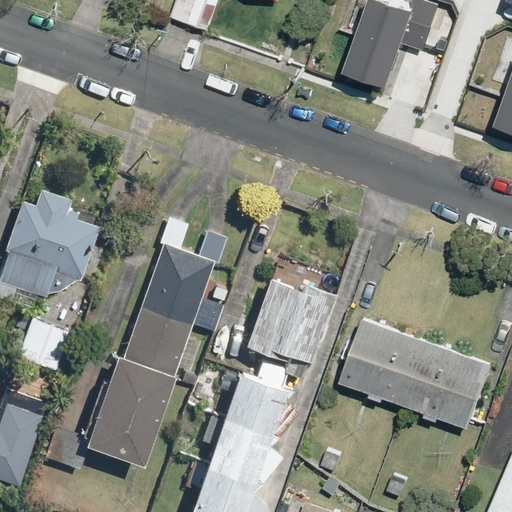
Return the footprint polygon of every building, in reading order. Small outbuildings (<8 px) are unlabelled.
[(361,0),(336,73),(378,88),(393,46),(415,53),(433,0),(361,0)] [(511,72),(493,127),(511,133),(511,72)] [(38,198),(25,193),(8,242),(10,243),(0,275),(49,291),(50,288),(63,285),(79,275),(83,275),(103,221),(70,209),(75,193),(44,182),(38,198)] [(123,345),(91,434),(149,455),(181,365),(178,364),(217,256),(167,238),(128,347),(123,345)] [(274,270),(249,337),(287,351),(290,344),(316,354),(341,287),(307,275),(305,281),(274,270)] [(35,311),(20,349),(58,363),(73,326),(35,311)] [(498,358),(370,311),(347,374),(475,421),(490,388),(498,358)] [(245,364),(195,502),(222,511),(245,511),(293,381),(245,364)] [(0,471),(24,479),(47,410),(9,398),(5,412),(0,413),(0,471)] [(81,440),(85,435),(73,426),(55,452),(79,468),(90,451),(81,446),(84,442),(81,440)] [(511,511),(511,463),(490,511),(511,511)] [(353,511),(311,497),(306,511),(353,511)]
